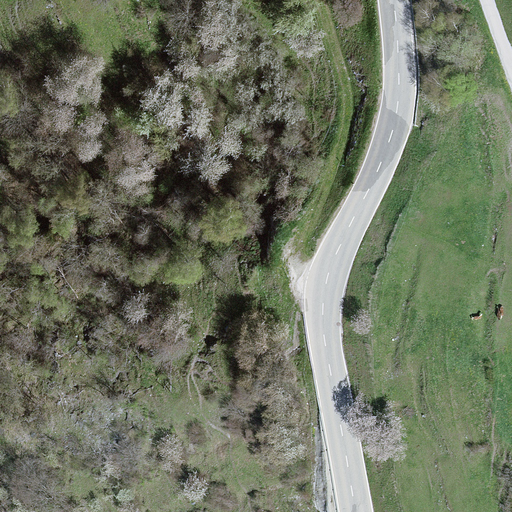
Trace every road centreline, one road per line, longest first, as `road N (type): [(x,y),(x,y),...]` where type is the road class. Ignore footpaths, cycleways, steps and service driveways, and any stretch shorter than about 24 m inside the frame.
road 1 (tertiary): [(355,511),(320,325),(327,272),(395,125),(393,0)]
road 2 (track): [(324,294),(298,276),(290,252),(344,121),(346,97),(318,0)]
